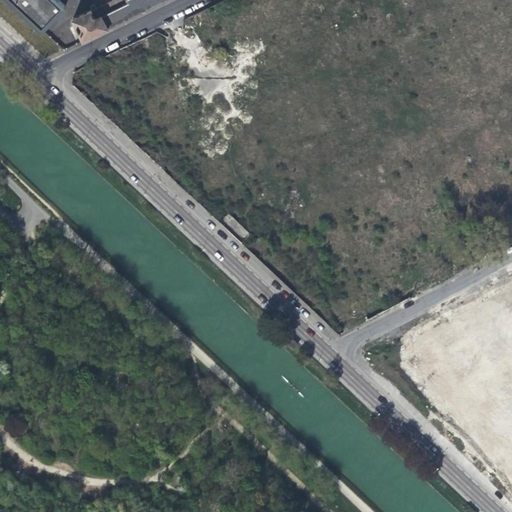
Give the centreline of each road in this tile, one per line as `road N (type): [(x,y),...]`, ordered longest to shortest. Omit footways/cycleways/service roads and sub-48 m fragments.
road 1 (secondary): [(31,76),(323,349)]
road 2 (secondary): [(323,349),(495,511)]
road 3 (residential): [(323,349),(511,250)]
road 4 (residential): [(31,76),(185,0)]
